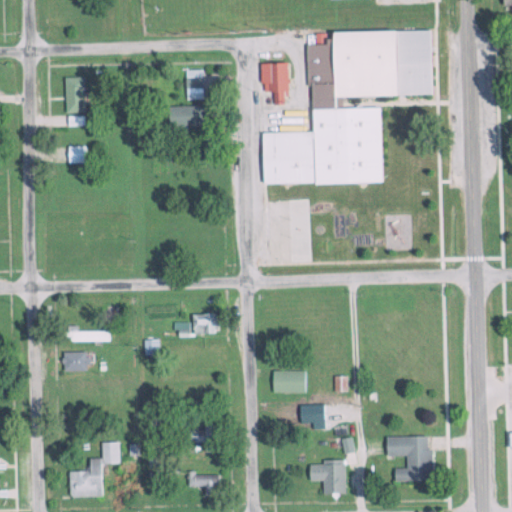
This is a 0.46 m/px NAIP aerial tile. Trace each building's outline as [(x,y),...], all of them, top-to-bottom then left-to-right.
[(52,0),(53,15),(62,15),(62,24),(78,24),(78,0),(52,0)] [(511,0),(498,0),(499,11),(511,10),(511,0)] [(376,109),(333,110),(332,99),(428,96),(427,31),(306,34),(308,133),(260,134),(261,186),(378,183),(376,109)] [(285,63),(259,64),(260,95),(271,95),(271,105),(286,105),(285,63)] [(83,77),(63,77),(63,114),(83,114),(83,77)] [(202,101),(202,77),(184,77),(184,101),(202,101)] [(197,107),(166,107),(166,125),(197,125),(197,107)] [(91,163),(91,146),(65,146),(65,163),(91,163)] [(174,228),(175,251),(197,250),(196,228),(174,228)] [(58,253),(80,253),(80,232),(58,232),(58,253)] [(178,313),(178,303),(164,303),(165,313),(178,313)] [(119,306),(103,306),(103,318),(119,318),(119,306)] [(190,333),(216,333),(215,313),(190,314),(190,333)] [(74,331),(74,326),(66,326),(66,341),(108,341),(108,331),(74,331)] [(143,340),(143,355),(157,355),(157,340),(143,340)] [(176,347),(176,367),(216,367),(216,347),(176,347)] [(84,370),(84,351),(62,351),(62,370),(84,370)] [(305,370),(270,370),(270,392),(305,392),(305,370)] [(76,376),(59,376),(59,400),(76,400),(76,376)] [(335,376),(334,390),(345,391),(345,377),(335,376)] [(325,407),(305,407),(305,423),(325,423),(325,407)] [(189,441),(210,439),(208,426),(188,429),(189,441)] [(384,436),(385,456),(405,456),(405,468),(391,468),(392,481),(429,481),(429,436),(384,436)] [(353,452),(352,438),(340,438),(341,453),(353,452)] [(67,497),(101,497),(101,458),(87,458),(87,471),(67,471),(67,497)] [(344,493),(344,461),(307,461),(307,481),(320,481),(320,493),(344,493)] [(186,487),(218,487),(218,473),(186,473),(186,487)]
